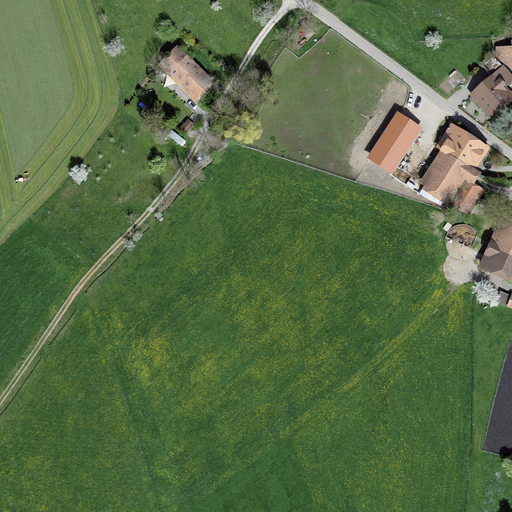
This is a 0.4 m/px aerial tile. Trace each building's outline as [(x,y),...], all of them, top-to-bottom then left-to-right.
[(504,69),(510,75),(511,75),(511,49),(496,49),(496,60),(504,69)] [(209,84),(175,51),(162,65),(178,81),(177,82),(179,84),(180,83),(196,98),(209,84)] [(511,85),(511,77),(510,75),(504,69),(470,98),(490,121),(511,101),(511,95),(507,90),(511,85)] [(241,109),(236,106),(231,114),(235,117),(241,109)] [(192,126),(187,120),(178,130),(183,135),(192,126)] [(490,153),(452,128),(436,151),(442,154),(420,187),(469,219),(485,195),(475,189),(482,178),(476,174),(490,153)] [(227,135),(221,130),(214,138),(220,143),(227,135)] [(511,220),(502,216),(477,270),(511,286),(511,220)]
